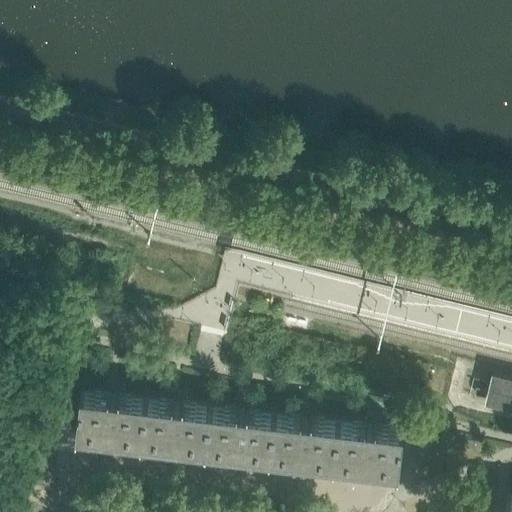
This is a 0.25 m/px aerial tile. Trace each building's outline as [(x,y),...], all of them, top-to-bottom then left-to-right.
[(485,397),(485,398),(511,404),(511,373),(509,373),(492,369),(489,382),(486,395),(485,397)] [(145,396),(81,388),(76,430),(77,431),(78,426),(140,433),(145,396)] [(140,433),(155,435),(205,441),(209,403),(145,396),(140,433)] [(205,441),(220,443),(269,449),(273,411),(209,403),(205,441)] [(269,449),(284,450),(333,456),(338,418),(273,411),(269,449)] [(333,456),(348,458),(398,464),(397,468),(398,468),(403,426),(338,418),(333,456)]
